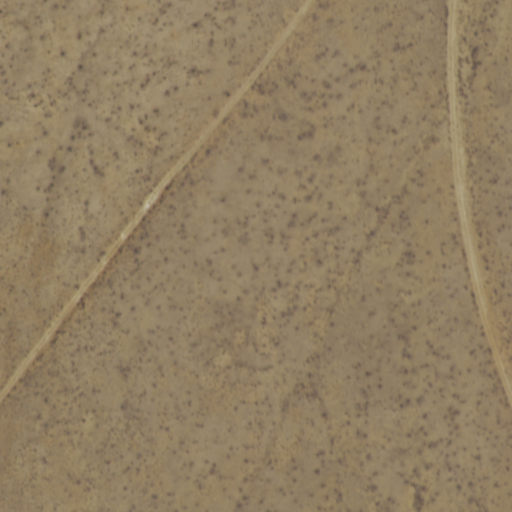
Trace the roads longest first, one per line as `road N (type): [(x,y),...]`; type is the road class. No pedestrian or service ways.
road 1 (track): [(0,405),(285,52),(318,0)]
road 2 (track): [(463,0),(457,55),(469,187),(511,385)]
